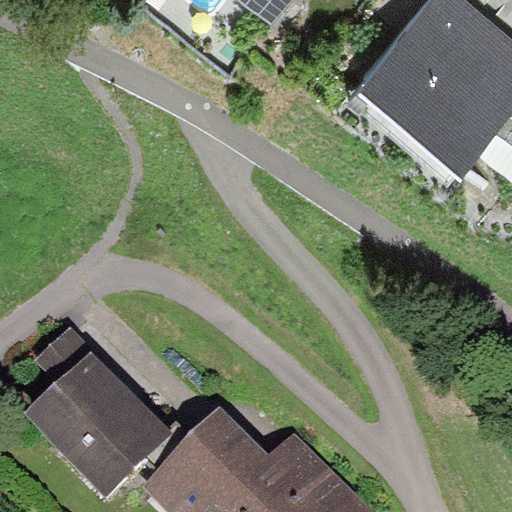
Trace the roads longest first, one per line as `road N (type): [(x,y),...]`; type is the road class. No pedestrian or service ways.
road 1 (residential): [(0,340),(85,277),(169,285),(214,307),(419,486)]
road 2 (residential): [(188,111),(256,219),(378,368),(419,486)]
road 3 (residential): [(188,111),(429,274)]
road 4 (residential): [(0,3),(188,111)]
